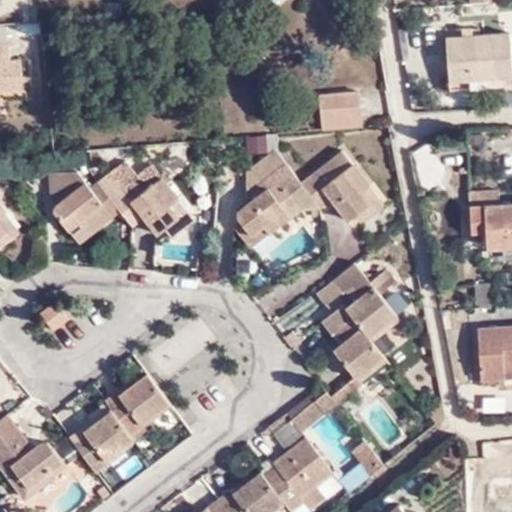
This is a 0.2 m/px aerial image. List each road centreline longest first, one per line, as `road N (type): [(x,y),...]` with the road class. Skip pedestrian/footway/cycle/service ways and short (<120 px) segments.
road 1 (residential): [(401,122),(453,424),(472,431),(511,427)]
road 2 (residential): [(120,511),(250,408),(271,342),(234,297),(174,287)]
road 3 (residential): [(174,287),(59,276),(24,291),(11,316),(11,335),(24,355),(55,363),(90,348)]
road 4 (residential): [(376,0),(401,122)]
